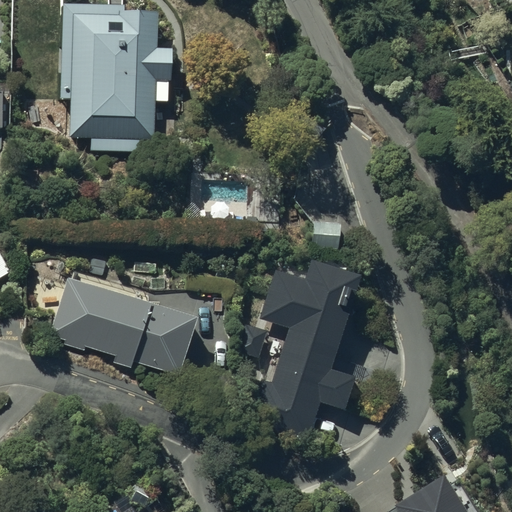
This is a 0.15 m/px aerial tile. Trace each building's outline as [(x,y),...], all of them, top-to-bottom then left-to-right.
[(121,17),(60,15),(58,106),(69,107),(68,145),(90,147),(90,154),(137,156),(136,148),(151,147),(151,88),(168,89),(169,60),(153,59),(154,25),(121,24),(121,17)] [(286,226),(257,222),(254,241),(283,246),(286,226)] [(312,228),(308,252),(338,256),(341,232),(312,228)] [(0,278),(10,272),(0,254),(0,278)] [(272,385),(261,381),(248,421),(307,439),(319,401),(346,410),(357,376),(334,369),(364,276),(312,259),(306,279),(276,270),(260,319),(290,328),(272,385)] [(178,372),(195,318),(148,303),(146,295),(73,272),(71,279),(67,278),(47,340),(83,352),(85,347),(114,356),(113,361),(128,366),(131,357),(178,372)] [(466,511),(440,475),(386,511),(466,511)]
